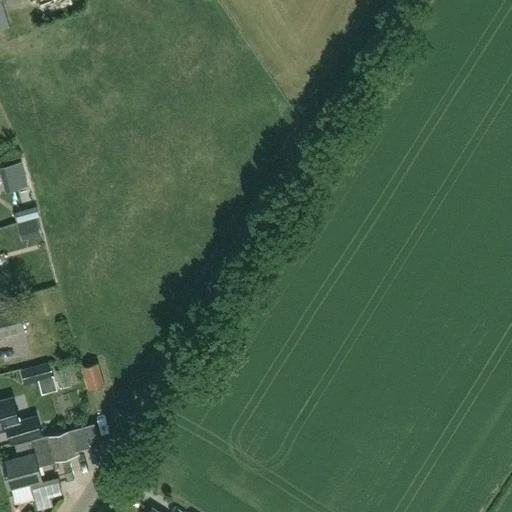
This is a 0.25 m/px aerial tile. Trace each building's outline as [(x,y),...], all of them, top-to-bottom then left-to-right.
[(0,0),(0,28),(10,26),(1,0),(0,0)] [(14,183),(35,178),(31,162),(10,166),(14,183)] [(27,236),(47,231),(42,211),(21,216),(27,236)] [(0,302),(1,308),(14,305),(12,298),(0,301),(0,302)] [(0,332),(1,336),(26,329),(20,308),(0,313),(0,332)] [(89,389),(105,385),(98,361),(82,366),(89,389)] [(55,372),(53,364),(15,374),(17,383),(55,372)] [(1,400),(0,399),(0,431),(8,429),(13,442),(43,433),(37,414),(20,419),(13,397),(1,401),(1,400)] [(72,427),(72,428),(77,445),(97,439),(94,422),(72,427)] [(78,453),(72,428),(16,442),(20,455),(3,459),(10,485),(42,476),(39,462),(52,459),(52,460),(78,453)] [(70,497),(83,495),(81,480),(68,482),(70,497)]
